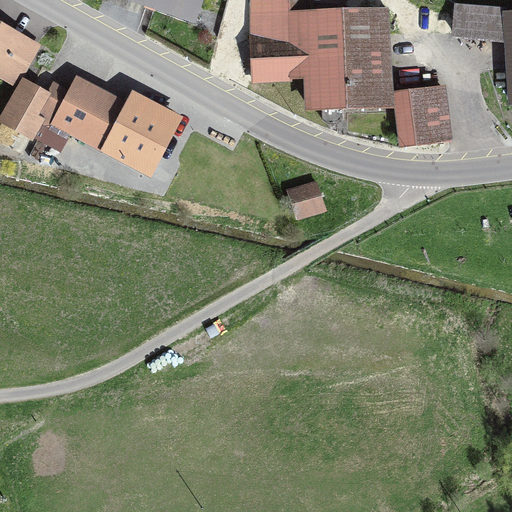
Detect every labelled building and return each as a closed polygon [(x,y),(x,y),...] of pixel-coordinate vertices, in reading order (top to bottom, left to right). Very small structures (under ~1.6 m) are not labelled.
[(98,0),(184,32),(195,0),(98,0)] [(305,3),(247,6),(252,93),(294,90),(296,123),(387,118),(386,98),(381,15),(306,20),(305,3)] [(498,13),(449,14),(446,46),(498,49),(500,114),(511,113),(511,17),(498,18),(498,13)] [(32,49),(0,31),(0,88),(8,93),(32,49)] [(42,100),(29,125),(36,128),(94,160),(121,112),(68,83),(61,96),(48,89),(42,100)] [(42,100),(13,85),(0,110),(0,138),(18,148),(29,125),(42,100)] [(387,118),(392,156),(445,150),(439,94),(386,98),(387,118)] [(314,189),(281,200),(292,231),(324,220),(314,189)]
